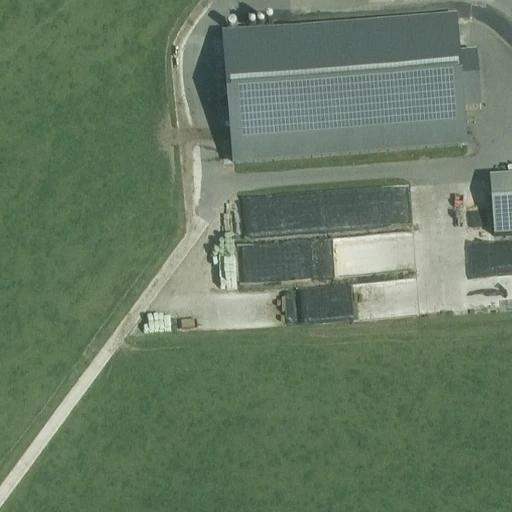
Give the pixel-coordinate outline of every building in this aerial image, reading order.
[(223,39),(233,163),(464,144),(462,110),(481,108),(475,51),(457,53),(454,20),(223,39)] [(511,179),(489,181),(493,237),(511,235),(511,179)] [(259,197),(261,229),(357,224),(356,210),(336,211),(335,206),(304,207),(303,194),(259,197)] [(250,267),(345,263),(344,246),(372,245),(372,230),(248,236),(250,267)] [(310,317),(406,317),(406,301),(417,301),(417,270),(310,270),(310,317)] [(204,362),(271,360),(271,343),(204,344),(204,362)] [(125,367),(141,367),(141,349),(125,349),(125,367)]
